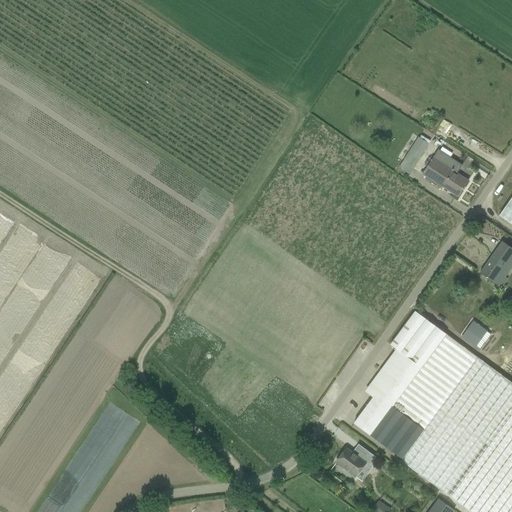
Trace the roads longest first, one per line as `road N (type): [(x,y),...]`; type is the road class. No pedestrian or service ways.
road 1 (unclassified): [(125,511),(147,496),(247,481),(295,457),(511,155)]
road 2 (track): [(0,194),(172,308),(131,374),(247,481)]
